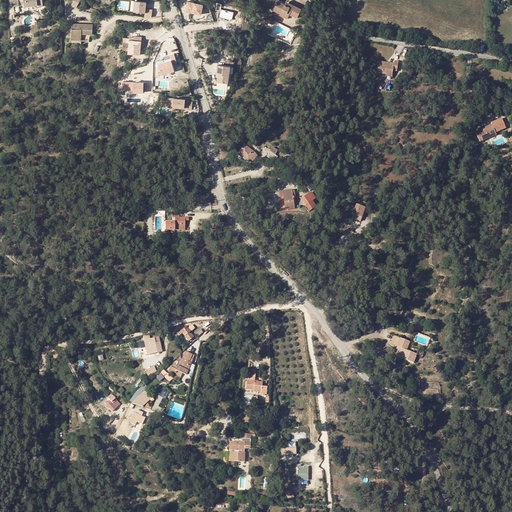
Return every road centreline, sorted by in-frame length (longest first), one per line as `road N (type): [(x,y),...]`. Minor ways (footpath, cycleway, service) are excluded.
road 1 (residential): [(236,313),(50,345),(26,511)]
road 2 (unclassified): [(171,0),(219,192),(245,240),(306,303)]
road 3 (unclassified): [(309,307),(395,405),(430,459),(448,511)]
road 4 (residential): [(309,307),(330,511)]
road 5 (unclassified): [(333,0),(337,23),(351,34),(511,61)]
